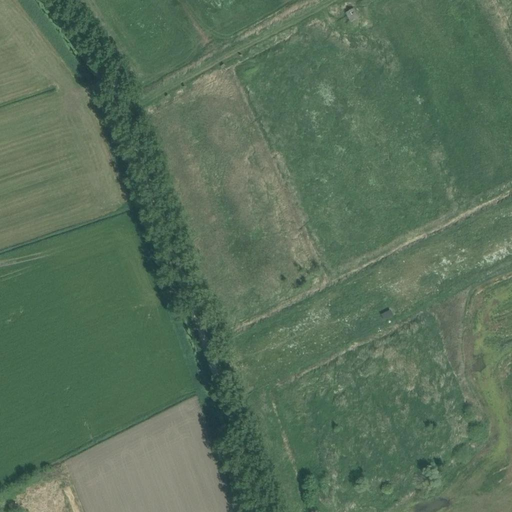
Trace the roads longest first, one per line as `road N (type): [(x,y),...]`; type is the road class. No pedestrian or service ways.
road 1 (track): [(264,511),(126,111),(52,0)]
road 2 (track): [(126,111),(328,0)]
